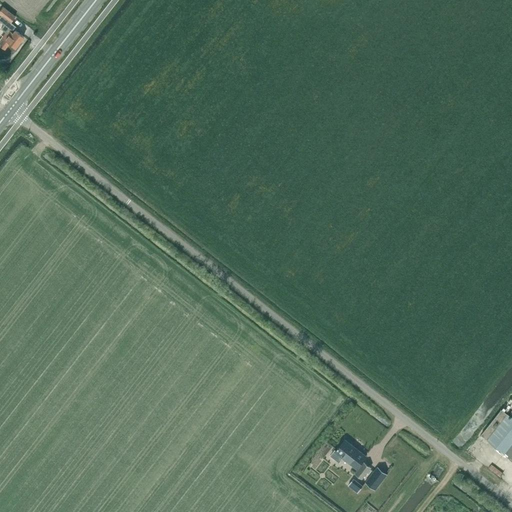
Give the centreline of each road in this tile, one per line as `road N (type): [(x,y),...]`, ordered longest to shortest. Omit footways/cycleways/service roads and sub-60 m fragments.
road 1 (unclassified): [(511,507),(10,108)]
road 2 (secondary): [(10,108),(97,0)]
